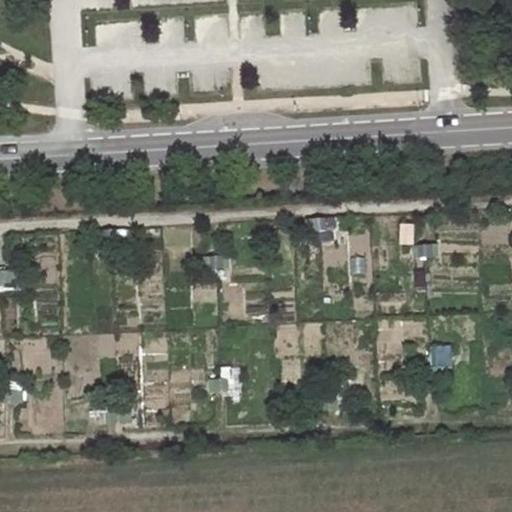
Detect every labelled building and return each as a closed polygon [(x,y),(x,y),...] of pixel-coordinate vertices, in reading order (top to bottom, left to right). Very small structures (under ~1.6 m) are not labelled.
[(329,220),(306,221),(307,232),(330,230),(329,220)] [(121,232),(98,233),(99,244),(122,242),(121,232)] [(436,246),(413,247),(413,258),(436,256),(436,246)] [(229,257),(206,259),(206,270),(229,268),(229,257)] [(12,271),(0,272),(0,283),(12,282),(12,271)] [(443,369),(420,371),(421,381),(444,380),(443,369)] [(233,380),(210,381),(210,392),(233,391),(233,380)] [(15,392),(0,392),(0,403),(16,403),(15,392)] [(339,401),(316,402),(316,413),(339,411),(339,401)] [(128,414),(105,415),(106,426),(129,425),(128,414)]
